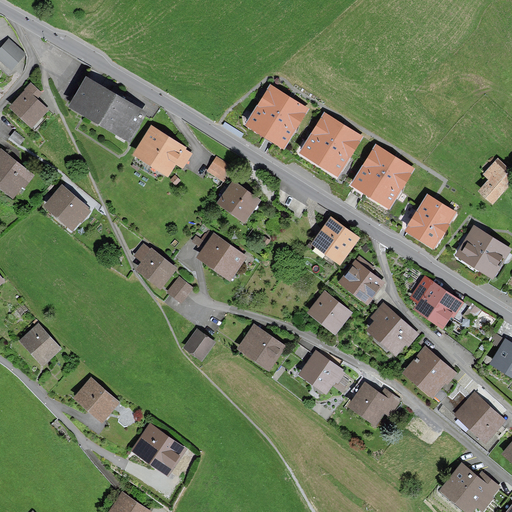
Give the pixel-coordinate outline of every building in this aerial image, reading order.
[(9,42),(0,51),(0,57),(11,67),(22,54),(9,42)] [(88,82),(74,106),(127,136),(141,113),(88,82)] [(27,92),(14,106),(32,122),(44,110),(34,100),(40,93),(31,84),(25,90),(27,92)] [(271,88),(251,121),(284,142),(305,109),(271,88)] [(325,116),(305,149),(339,170),(359,137),(325,116)] [(14,131),(10,136),(20,144),(24,139),(14,131)] [(151,131),(138,152),(168,170),(174,160),(181,164),(187,154),(151,131)] [(377,148),(356,181),(390,202),(410,169),(377,148)] [(2,153),(0,155),(0,182),(12,192),(20,182),(24,185),(31,176),(2,153)] [(217,159),(209,171),(223,181),(232,168),(217,159)] [(492,181),(483,190),(491,198),(511,175),(511,173),(497,160),(484,174),(492,181)] [(226,190),(220,199),(243,216),(255,201),(234,186),(230,193),(226,190)] [(307,206),(279,188),(278,203),(300,217),(307,206)] [(63,190),(49,205),(70,223),(76,216),(81,219),(88,211),(63,190)] [(428,198),(410,226),(435,241),(452,212),(428,198)] [(332,223),(318,242),(339,257),(353,238),(332,223)] [(204,250),(200,256),(230,278),(245,258),(204,228),(193,243),(204,250)] [(469,234),(459,251),(494,273),(508,251),(490,240),(492,238),(477,229),(472,236),(469,234)] [(145,246),(138,256),(149,264),(143,273),(162,287),(176,268),(145,246)] [(356,266),(345,280),(367,297),(379,282),(365,272),(370,266),(359,257),(354,264),(356,266)] [(180,279),(175,285),(187,294),(192,288),(180,279)] [(181,301),(187,294),(175,285),(170,292),(181,301)] [(433,286),(419,307),(441,321),(448,311),(454,315),(460,305),(433,286)] [(325,293),(310,311),(337,331),(351,313),(325,293)] [(385,306),(374,318),(379,322),(372,330),(398,353),(416,333),(385,306)] [(477,358),(487,346),(457,323),(456,324),(447,317),(440,327),(448,334),(447,335),(477,358)] [(39,325),(22,341),(44,365),(61,349),(39,325)] [(255,326),(241,349),(271,368),(285,345),(255,326)] [(199,330),(186,347),(203,359),(216,343),(199,330)] [(511,346),(507,343),(495,362),(511,372),(511,346)] [(427,349),(407,372),(435,396),(455,373),(427,349)] [(317,352),(302,376),(328,392),(336,380),(339,383),(347,371),(317,352)] [(50,372),(40,381),(48,391),(59,382),(50,372)] [(93,379),(77,398),(103,421),(120,402),(93,379)] [(367,384),(351,406),(378,425),(386,413),(390,416),(401,401),(388,392),(385,397),(367,384)] [(475,394),(458,414),(488,441),(505,421),(475,394)] [(152,426),(135,450),(170,473),(187,449),(152,426)] [(464,467),(445,492),(471,511),(478,504),(483,508),(499,487),(486,477),(483,481),(464,467)] [(151,511),(124,494),(112,511),(151,511)]
